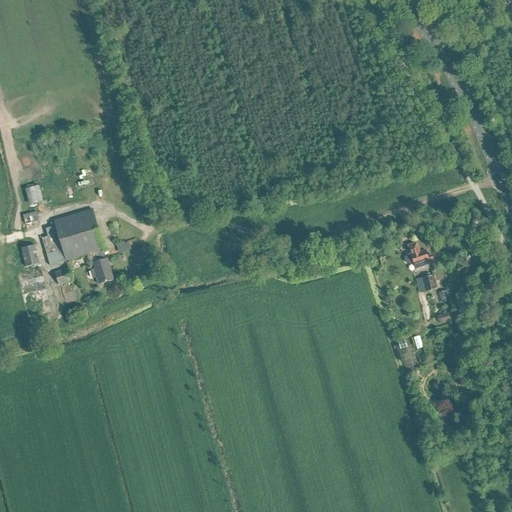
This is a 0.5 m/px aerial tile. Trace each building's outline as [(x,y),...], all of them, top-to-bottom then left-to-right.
[(30,205),(43,201),(39,186),(26,190),(30,205)] [(107,259),(105,259),(102,251),(105,250),(93,210),(54,221),(56,226),(46,229),(48,236),(42,238),(50,266),(93,253),(96,262),(93,263),(95,269),(91,270),(93,279),(97,278),(99,285),(114,280),(107,259)] [(24,215),(28,230),(35,228),(34,225),(37,224),(36,221),(39,220),(36,212),(24,215)] [(118,245),(120,252),(132,249),(130,241),(118,245)] [(421,253),(417,242),(408,246),(411,253),(410,253),(409,254),(408,254),(407,255),(406,255),(406,256),(405,257),(405,258),(405,259),(405,260),(405,261),(406,262),(407,263),(408,264),(409,264),(410,264),(411,264),(412,264),(413,264),(416,270),(435,263),(432,255),(427,257),(425,251),(421,253)] [(27,267),(40,264),(35,245),(23,248),(27,267)] [(59,286),(73,281),(69,269),(55,273),(59,286)] [(425,292),(437,289),(434,275),(422,278),(425,292)] [(447,293),(446,290),(439,293),(442,303),(449,301),(453,313),(457,312),(456,311),(461,309),(459,303),(454,304),(450,292),(447,293)] [(441,324),(453,320),(451,312),(439,316),(441,324)]
